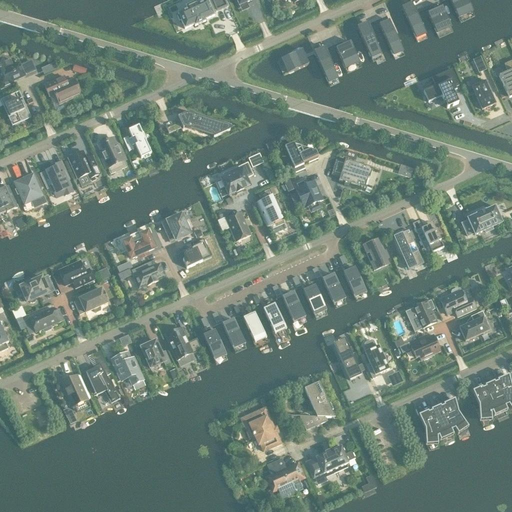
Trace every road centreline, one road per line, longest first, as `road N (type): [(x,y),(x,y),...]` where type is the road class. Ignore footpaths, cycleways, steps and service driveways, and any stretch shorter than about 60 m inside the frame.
road 1 (unclassified): [(487,161),(201,73)]
road 2 (unclassified): [(201,73),(0,13)]
road 3 (residential): [(197,297),(204,311),(334,253),(327,237)]
road 4 (residential): [(54,140),(201,73)]
road 5 (residential): [(487,161),(345,230)]
road 6 (residential): [(201,73),(326,17)]
